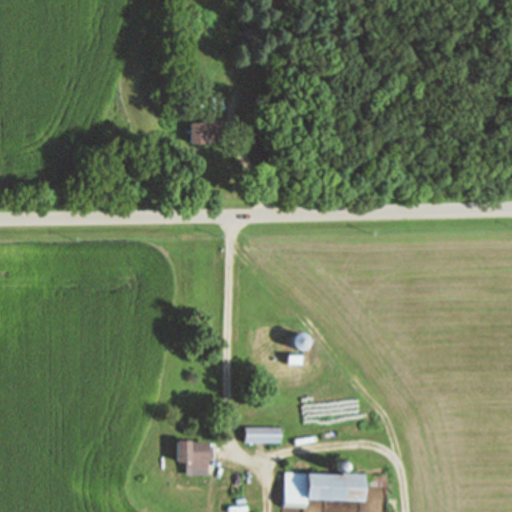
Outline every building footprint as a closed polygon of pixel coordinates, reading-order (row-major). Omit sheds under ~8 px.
[(243,13),(241,37),(257,39),(260,14),(243,13)] [(183,120),(198,120),(198,117),(222,117),(222,141),(183,142),(183,120)] [(287,333),(284,347),(301,350),(304,336),(287,333)] [(298,365),(298,355),(284,355),(284,365),(298,365)] [(279,427),(279,443),(242,442),(242,426),(279,427)] [(206,441),(170,441),(171,460),(183,460),(183,475),(206,475),(206,441)] [(358,475),(280,471),(278,505),(300,507),(300,500),(356,503),(358,475)]
